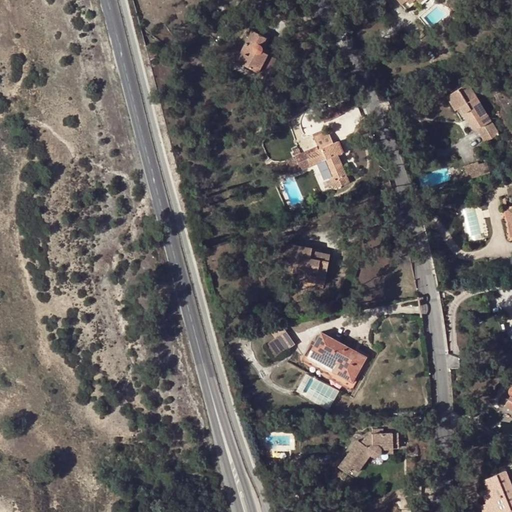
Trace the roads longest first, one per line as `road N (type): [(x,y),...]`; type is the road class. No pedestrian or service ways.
road 1 (residential): [(314,0),(364,88),(419,245),(440,382),(445,511)]
road 2 (secondary): [(104,0),(209,391)]
road 3 (secondary): [(251,511),(209,391)]
road 4 (secondary): [(209,391),(240,511)]
